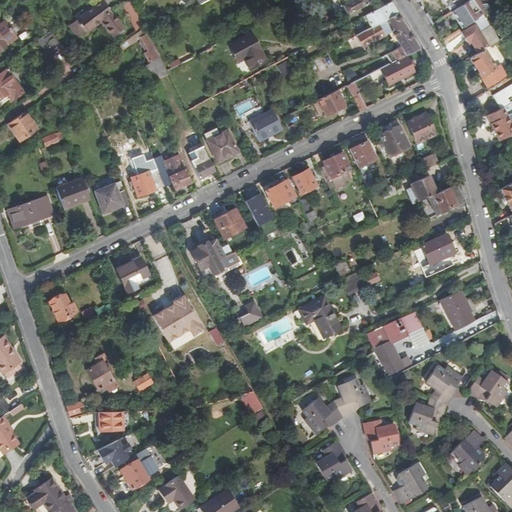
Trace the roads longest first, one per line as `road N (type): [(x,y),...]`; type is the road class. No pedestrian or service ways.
road 1 (residential): [(444,81),(16,289)]
road 2 (residential): [(511,321),(444,81)]
road 3 (residential): [(108,511),(76,464),(16,289)]
